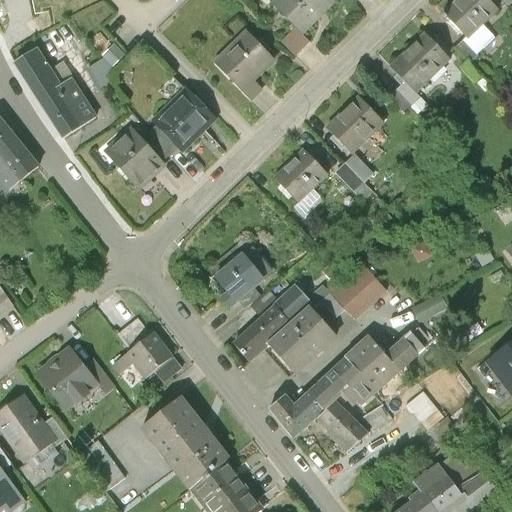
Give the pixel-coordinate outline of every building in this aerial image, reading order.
[(334,0),(282,0),(274,9),(296,29),(301,35),(334,0)] [(495,6),(488,0),(459,0),(443,17),(464,37),(479,22),(495,6)] [(464,37),(462,39),(477,54),(494,38),(479,22),(464,37)] [(310,43),(301,35),(296,29),(282,43),(296,57),(310,43)] [(273,58),(247,32),(214,65),(250,101),(265,86),(255,76),(273,58)] [(448,58),(425,34),(391,67),(405,82),(414,91),(448,58)] [(462,39),(454,48),(469,62),(477,54),(462,39)] [(103,58),(105,60),(113,68),(125,55),(116,46),(103,58)] [(64,85),(43,52),(20,67),(65,138),(96,119),(72,81),(64,85)] [(89,71),(99,89),(114,80),(116,71),(113,68),(105,60),(89,71)] [(414,91),(405,82),(393,94),(414,116),(427,104),(414,91)] [(213,118),(187,91),(155,122),(158,125),(179,147),(180,149),(213,118)] [(383,124),(359,99),(328,128),(352,154),(355,152),(383,124)] [(39,168),(0,117),(0,175),(11,190),(39,168)] [(150,133),(170,155),(179,147),(158,125),(150,133)] [(139,136),(164,162),(170,155),(150,133),(146,129),(139,136)] [(139,136),(134,130),(107,155),(117,165),(119,167),(119,172),(122,176),(127,176),(140,189),(166,164),(164,162),(139,136)] [(325,174),(304,152),(275,180),(297,202),(325,174)] [(352,154),(344,162),(362,180),(365,183),(375,173),(355,152),(352,154)] [(362,180),(344,162),(334,172),(352,190),(362,180)] [(11,190),(0,175),(0,192),(3,196),(11,190)] [(265,276),(243,251),(215,276),(227,290),(220,296),(230,307),(237,301),(253,287),(265,276)] [(386,292),(364,268),(333,295),(346,310),(355,320),(386,292)] [(307,300),(312,305),(315,309),(321,303),(331,294),(323,285),(307,300)] [(250,363),(268,346),(309,308),(312,305),(307,300),(295,287),(233,345),(250,363)] [(253,287),(237,301),(244,310),(260,296),(253,287)] [(0,288),(0,316),(8,311),(14,307),(1,288),(0,288)] [(267,294),(254,304),(261,313),(274,302),(267,294)] [(346,310),(333,295),(331,294),(321,303),(336,320),(346,310)] [(337,339),(309,308),(268,346),(296,376),(337,339)] [(119,334),(132,350),(150,336),(137,319),(119,334)] [(410,329),(383,355),(398,372),(427,347),(410,329)] [(173,359),(152,334),(150,336),(132,350),(113,366),(120,374),(133,363),(147,380),(173,359)] [(367,338),(342,362),(374,395),(398,372),(383,355),(367,338)] [(511,343),(488,361),(511,393),(511,343)] [(82,366),(69,349),(37,373),(65,411),(97,386),(82,366)] [(82,366),(97,386),(105,397),(114,390),(91,360),(82,366)] [(342,362),(310,392),(326,408),(334,400),(340,394),(353,407),(357,404),(361,408),(374,395),(342,362)] [(326,408),(310,392),(296,405),(288,395),(270,411),(295,439),(318,418),(326,408)] [(424,393),(407,406),(442,450),(459,437),(424,393)] [(42,425),(23,397),(0,412),(0,426),(6,436),(25,463),(54,443),(54,442),(42,425)] [(173,471),(191,493),(227,464),(180,400),(142,430),(173,471)] [(334,400),(326,408),(318,418),(329,429),(326,432),(348,455),(369,434),(357,421),(334,400)] [(357,421),(369,434),(391,422),(383,406),(357,421)] [(51,419),(42,425),(54,442),(58,446),(66,440),(51,419)] [(72,440),(81,453),(91,446),(82,433),(72,440)] [(6,436),(0,441),(0,448),(10,462),(16,470),(25,463),(6,436)] [(125,480),(97,442),(91,446),(81,453),(78,456),(106,494),(125,480)] [(0,448),(0,469),(10,462),(0,448)] [(458,460),(446,470),(460,487),(480,471),(475,464),(467,471),(458,460)] [(209,511),(244,485),(227,464),(191,493),(205,511),(209,511)] [(446,470),(441,464),(417,484),(422,491),(412,499),(414,501),(400,511),(469,511),(475,507),(460,487),(446,470)] [(0,471),(0,511),(12,511),(24,504),(0,471)] [(480,471),(460,487),(475,507),(496,490),(480,471)] [(244,485),(209,511),(259,511),(263,509),(244,485)]
